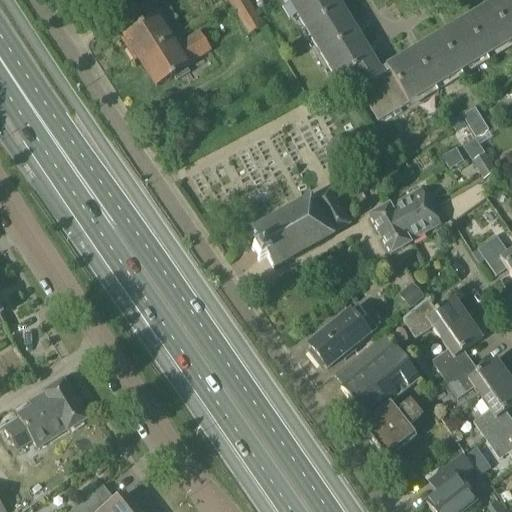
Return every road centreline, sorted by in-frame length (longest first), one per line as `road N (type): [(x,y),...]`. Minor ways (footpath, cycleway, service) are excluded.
road 1 (residential): [(386,511),(36,0)]
road 2 (primary): [(328,511),(145,246),(77,172)]
road 3 (primary): [(77,172),(143,291),(294,511)]
road 4 (residential): [(211,511),(104,345)]
road 5 (residential): [(104,345),(0,184)]
road 6 (primary): [(77,172),(0,52)]
road 7 (residential): [(0,407),(104,345)]
